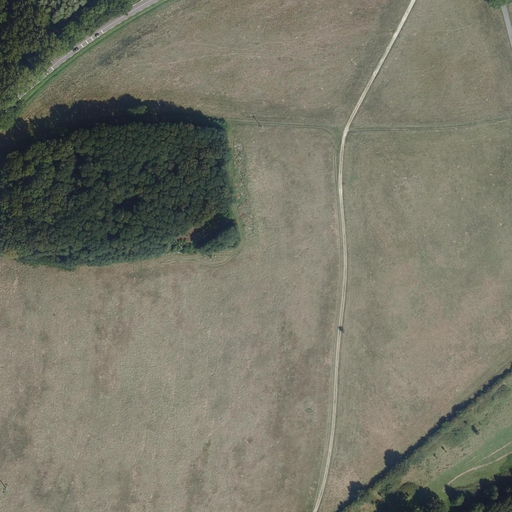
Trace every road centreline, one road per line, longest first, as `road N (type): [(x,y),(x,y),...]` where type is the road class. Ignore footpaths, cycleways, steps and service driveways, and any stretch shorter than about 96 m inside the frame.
road 1 (track): [(314,511),(331,442),(344,282),(342,141),(414,0)]
road 2 (track): [(0,148),(50,129),(154,114),(346,129),(436,128),(511,116)]
road 3 (primary): [(0,111),(83,41),(151,0)]
